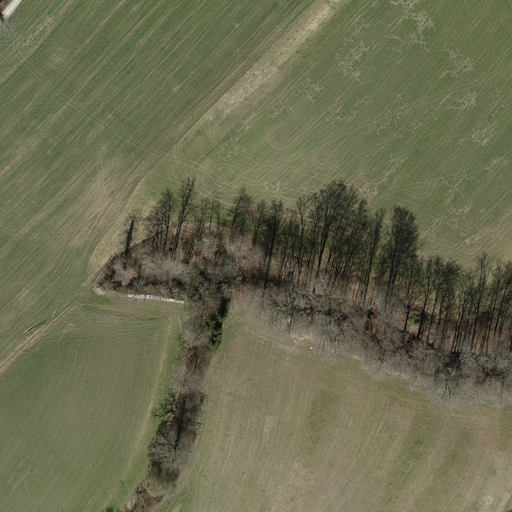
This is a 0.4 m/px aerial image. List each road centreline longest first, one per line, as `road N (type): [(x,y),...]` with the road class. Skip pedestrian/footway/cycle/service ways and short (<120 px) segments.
road 1 (track): [(0,370),(110,262),(171,221)]
road 2 (motorway): [(511,397),(441,511)]
